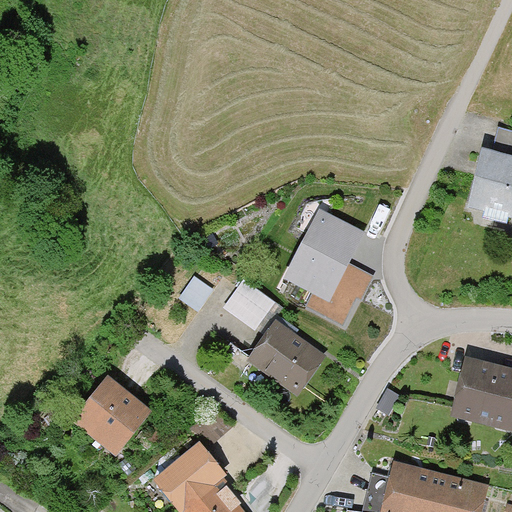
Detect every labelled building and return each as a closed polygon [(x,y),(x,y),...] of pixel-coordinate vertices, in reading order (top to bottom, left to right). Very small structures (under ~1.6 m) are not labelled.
[(511,131),(498,129),(491,153),(511,158),(511,131)] [(511,158),(491,153),(480,152),(469,207),(511,216),(511,158)] [(282,282),(311,297),(303,313),(343,333),(367,285),(378,283),(376,240),(318,211),(282,282)] [(196,273),(181,295),(201,309),(216,286),(196,273)] [(222,311),(251,333),(271,306),(243,284),(222,311)] [(276,324),(247,365),(295,398),(323,357),(276,324)] [(511,372),(463,362),(450,421),(511,433),(511,372)] [(104,383),(71,424),(115,459),(148,418),(104,383)] [(152,485),(173,511),(242,511),(219,482),(227,476),(202,445),(152,485)] [(393,466),(381,511),(480,511),(487,487),(393,466)]
